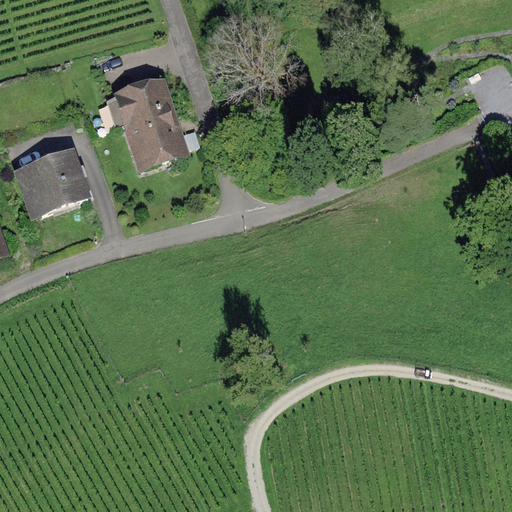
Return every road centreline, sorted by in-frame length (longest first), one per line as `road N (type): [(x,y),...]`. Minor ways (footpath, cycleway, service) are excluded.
road 1 (residential): [(0,302),(138,246),(288,210),(486,128)]
road 2 (track): [(511,394),(358,364),(261,440),(257,483),(269,511)]
